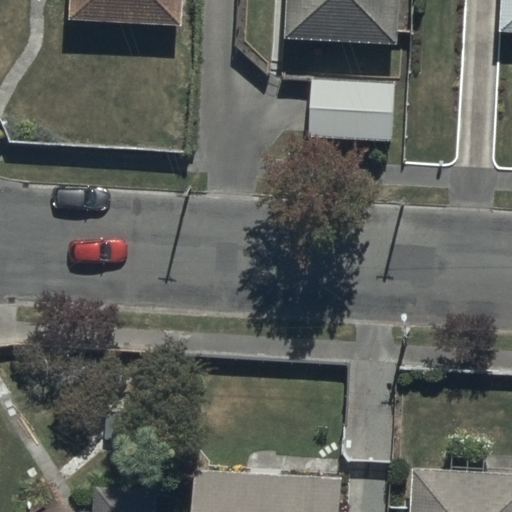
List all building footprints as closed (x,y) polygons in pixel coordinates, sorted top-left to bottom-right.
[(181,15),(181,0),(69,0),(69,12),(181,15)] [(395,33),(396,0),(285,0),(285,28),(395,33)] [(511,0),(499,0),(499,25),(511,25),(511,0)] [(391,77),(309,74),(306,132),(389,135),(391,77)] [(511,511),(511,469),(422,462),(418,511),(511,511)] [(339,511),(342,478),(197,467),(194,511),(339,511)] [(163,511),(166,492),(104,487),(102,511),(163,511)]
